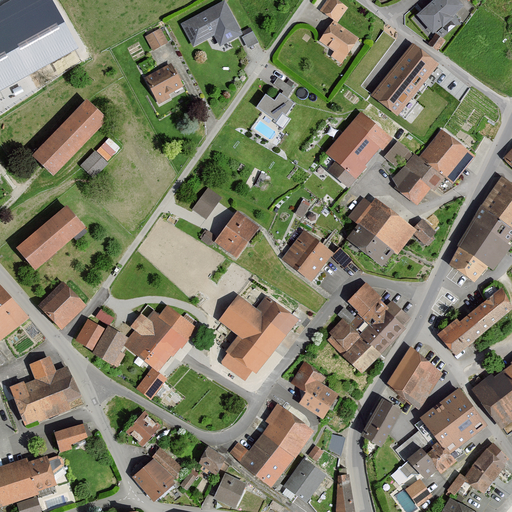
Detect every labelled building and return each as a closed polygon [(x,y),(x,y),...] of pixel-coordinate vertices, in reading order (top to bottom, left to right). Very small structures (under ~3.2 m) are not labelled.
[(0,90),(79,48),(52,0),(11,0),(0,6),(0,90)] [(336,0),(330,0),(321,12),(336,24),(348,8),(336,0)] [(455,0),(437,0),(417,17),(433,36),(464,9),(455,0)] [(226,2),(182,25),(194,47),(214,36),(219,47),(243,35),(226,2)] [(358,40),(331,23),(319,43),(334,52),(330,58),(342,65),(358,40)] [(161,30),(146,38),(153,51),(168,43),(161,30)] [(252,33),(242,38),(248,49),(258,44),(252,33)] [(413,46),(372,97),(397,118),(439,67),(413,46)] [(172,64),(144,79),(158,105),(186,91),(172,64)] [(273,102),(264,96),(256,108),(275,122),(281,114),(284,116),(293,104),(279,94),(273,102)] [(84,101),(30,157),(51,178),(106,121),(84,101)] [(391,140),(361,113),(325,154),(356,181),(391,140)] [(419,160),(413,156),(390,186),(417,207),(429,191),(433,194),(444,180),(453,187),(475,158),(440,132),(419,160)] [(408,152),(397,143),(383,159),(395,168),(408,152)] [(109,165),(95,152),(80,168),(94,181),(109,165)] [(479,208),(449,266),(474,286),(488,268),(493,273),(511,247),(508,245),(511,239),(511,187),(500,179),(479,208)] [(221,199),(208,189),(192,211),(206,220),(221,199)] [(305,197),(298,212),(305,215),(312,200),(305,197)] [(364,199),(349,219),(359,227),(348,241),(379,268),(392,254),(396,256),(414,234),(425,246),(436,234),(423,220),(413,229),(375,200),(371,205),(364,199)] [(64,207),(13,249),(32,272),(83,229),(64,207)] [(258,228),(236,212),(213,243),(235,259),(258,228)] [(333,254),(303,232),(281,261),(311,283),(333,254)] [(352,260),(339,249),(331,258),(344,269),(352,260)] [(63,283),(37,307),(59,332),(86,307),(63,283)] [(344,319),(325,338),(362,373),(406,328),(404,326),(411,318),(392,300),(387,305),(365,283),(345,303),(366,323),(357,332),(344,319)] [(0,340),(26,320),(0,287),(0,340)] [(501,288),(437,336),(455,358),(511,311),(501,288)] [(256,310),(237,296),(217,323),(238,338),(219,364),(248,386),(297,320),(265,297),(256,310)] [(97,315),(112,324),(117,314),(102,306),(97,315)] [(194,330),(167,306),(159,316),(153,311),(146,319),(140,315),(128,328),(134,333),(124,345),(151,368),(156,373),(194,330)] [(103,331),(86,320),(72,343),(110,366),(126,339),(106,327),(103,331)] [(444,373),(409,350),(385,387),(419,410),(444,373)] [(32,380),(8,387),(24,427),(84,404),(69,368),(55,369),(50,357),(28,367),(32,380)] [(511,359),(472,393),(502,429),(511,421),(511,359)] [(326,378),(304,364),(290,385),(304,394),(297,405),(321,421),(337,396),(321,386),(326,378)] [(151,400),(166,380),(156,373),(151,368),(136,389),(151,400)] [(470,439),(486,425),(457,390),(409,429),(414,435),(398,448),(424,481),(436,471),(440,476),(476,447),(470,439)] [(402,412),(384,401),(362,437),(380,448),(402,412)] [(237,444),(228,455),(271,488),(313,433),(277,405),(263,422),(268,426),(248,452),(237,444)] [(159,428),(142,414),(125,434),(142,448),(159,428)] [(80,425),(52,435),(59,454),(70,450),(68,446),(85,440),(80,425)] [(342,451),(345,434),(331,432),(329,449),(342,451)] [(160,448),(151,457),(175,480),(184,471),(160,448)] [(224,462),(206,450),(196,464),(213,476),(224,462)] [(505,464),(485,450),(465,479),(458,474),(446,492),(455,498),(465,483),(483,496),(505,464)] [(25,459),(0,467),(0,508),(37,496),(36,492),(53,486),(43,457),(27,463),(25,459)] [(152,459),(131,478),(152,501),(173,483),(152,459)] [(325,477),(302,460),(282,488),(305,505),(325,477)] [(355,511),(349,475),(337,476),(335,511),(355,511)] [(245,486),(224,476),(212,501),(233,511),(245,486)] [(419,480),(405,490),(418,507),(432,497),(419,480)] [(472,511),(449,500),(442,511),(472,511)]
